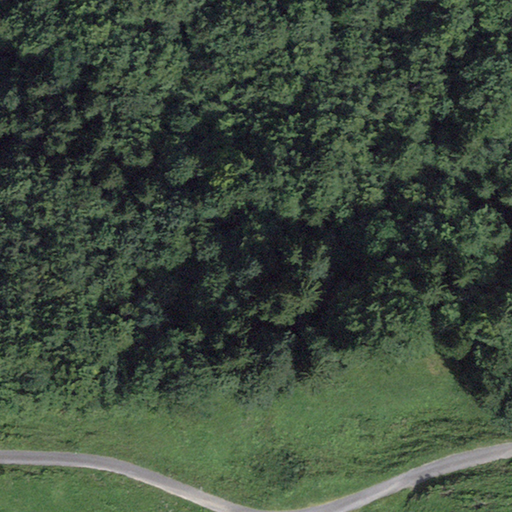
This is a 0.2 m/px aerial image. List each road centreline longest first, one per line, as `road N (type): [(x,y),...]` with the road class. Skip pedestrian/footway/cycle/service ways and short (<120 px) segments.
road 1 (track): [(0,456),(122,466),(233,511)]
road 2 (track): [(317,511),(511,447)]
